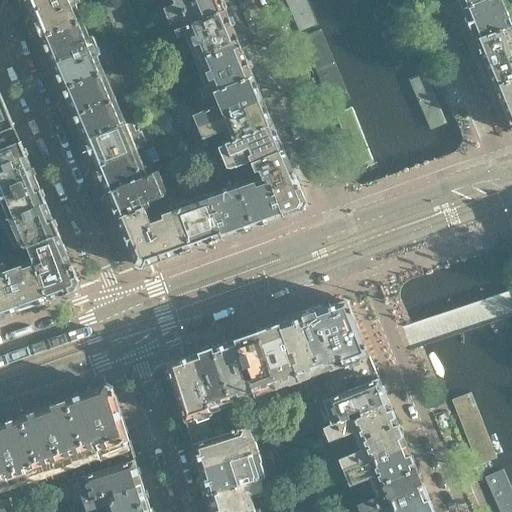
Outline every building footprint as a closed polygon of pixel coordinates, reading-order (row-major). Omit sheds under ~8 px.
[(55,0),(26,0),(31,10),(55,0)] [(79,21),(72,3),(79,0),(78,0),(55,0),(31,10),(42,36),(79,21)] [(115,3),(113,0),(103,0),(108,9),(116,5),(115,3)] [(132,13),(126,0),(122,0),(115,3),(116,5),(121,18),(132,13)] [(225,8),(221,0),(175,0),(177,3),(163,9),(169,23),(183,17),(186,25),(225,8)] [(307,0),(285,0),(299,32),(317,24),(307,0)] [(395,0),(393,0),(372,9),(397,70),(420,61),(395,0)] [(459,0),(463,9),(488,0),(459,0)] [(509,28),(501,6),(498,0),(488,0),(463,9),(476,40),(509,28)] [(127,31),(121,18),(116,5),(108,9),(118,35),(127,31)] [(225,8),(186,25),(172,30),(175,38),(189,32),(200,58),(239,42),(225,8)] [(138,27),(132,13),(121,18),(127,31),(138,27)] [(97,44),(93,35),(87,38),(79,21),(42,36),(52,62),(97,44)] [(511,37),(509,28),(476,40),(495,85),(511,78),(511,37)] [(318,31),(302,37),(328,107),(344,101),(318,31)] [(253,75),(239,42),(200,58),(211,85),(197,90),(200,98),(214,92),(253,75)] [(101,72),(94,55),(100,52),(97,44),(52,62),(63,88),(101,72)] [(166,76),(155,50),(148,53),(159,79),(166,76)] [(423,62),(407,69),(431,130),(447,124),(423,62)] [(112,98),(101,72),(63,88),(74,114),(112,98)] [(188,130),(263,99),(253,75),(214,92),(218,103),(183,118),(188,130)] [(179,107),(166,76),(159,79),(170,104),(172,109),(179,107)] [(511,78),(495,85),(511,127),(511,78)] [(0,132),(14,126),(0,93),(0,132)] [(122,124),(112,98),(74,114),(85,140),(122,124)] [(273,122),(263,99),(188,130),(193,142),(228,127),(233,139),(273,122)] [(180,130),(172,109),(170,104),(159,109),(170,135),(180,130)] [(334,111),(353,159),(368,153),(349,105),(334,111)] [(273,122),(233,139),(227,141),(237,166),(250,161),(283,147),(273,122)] [(133,150),(122,124),(85,140),(95,166),(133,150)] [(191,156),(181,133),(180,130),(170,135),(180,161),(191,156)] [(0,173),(29,162),(20,141),(0,149),(0,173)] [(298,183),(293,171),(283,147),(250,161),(258,181),(267,177),(269,182),(283,216),(303,209),(306,202),(298,184),(298,183)] [(144,176),(133,150),(95,166),(106,191),(106,192),(144,176)] [(0,197),(37,182),(29,162),(0,173),(0,197)] [(168,196),(158,170),(144,176),(106,192),(117,217),(143,207),(168,196)] [(46,202),(37,182),(0,197),(0,208),(4,207),(9,217),(46,202)] [(283,216),(269,182),(253,187),(252,183),(239,187),(253,226),(283,216)] [(253,226),(239,187),(209,198),(223,237),(253,226)] [(223,237),(209,198),(178,209),(192,248),(223,237)] [(59,234),(46,202),(9,217),(20,245),(21,245),(25,247),(27,246),(27,247),(59,234)] [(162,259),(150,224),(143,207),(117,217),(136,263),(142,266),(162,259)] [(192,248),(178,209),(161,215),(162,220),(150,224),(162,259),(192,248)] [(79,283),(59,234),(27,247),(34,264),(47,300),(76,290),(79,283)] [(0,316),(47,300),(34,264),(25,267),(24,264),(5,271),(3,266),(0,266),(0,316)] [(378,377),(359,332),(360,332),(347,302),(343,300),(323,307),(334,332),(336,331),(341,342),(337,343),(345,363),(352,360),(361,383),(378,377)] [(334,344),(330,334),(334,332),(323,307),(301,315),(321,365),(332,361),(334,367),(345,363),(337,343),(334,344)] [(321,365),(301,315),(279,323),(290,352),(293,351),(297,360),(293,362),(300,380),(309,377),(307,370),(321,365)] [(286,354),(290,352),(279,323),(256,331),(275,382),(286,378),(289,384),(300,380),(293,362),(290,363),(286,354)] [(275,382),(256,331),(234,339),(245,368),(250,366),(253,376),(249,378),(255,396),(266,392),(264,386),(275,382)] [(245,379),(242,369),(245,368),(234,339),(212,347),(230,397),(240,394),(243,400),(255,396),(249,378),(245,379)] [(234,406),(230,397),(212,347),(190,354),(206,396),(213,393),(218,408),(228,404),(230,408),(234,406)] [(206,396),(190,354),(172,361),(167,363),(169,368),(182,411),(208,403),(206,396)] [(353,386),(349,375),(327,382),(331,395),(353,386)] [(353,386),(331,395),(328,396),(333,409),(330,410),(334,422),(353,415),(351,410),(358,407),(360,411),(387,400),(378,377),(361,383),(353,386)] [(134,459),(112,388),(106,385),(88,391),(96,413),(101,412),(105,423),(100,425),(108,446),(117,443),(124,462),(134,459)] [(467,390),(450,396),(475,462),(492,456),(467,390)] [(96,427),(91,415),(96,413),(88,391),(65,399),(84,450),(97,445),(99,450),(108,446),(100,425),(96,427)] [(253,440),(249,426),(241,428),(238,418),(234,406),(230,408),(228,404),(218,408),(213,393),(206,396),(208,403),(182,411),(185,421),(193,444),(201,471),(229,461),(240,458),(264,450),(260,438),(253,440)] [(84,450),(65,399),(43,408),(51,430),(56,428),(60,440),(55,441),(63,463),(72,459),(71,454),(84,450)] [(387,400),(360,411),(353,415),(334,422),(327,424),(333,439),(356,429),(360,439),(398,424),(387,400)] [(50,443),(46,431),(51,430),(43,408),(20,416),(39,466),(52,461),(53,466),(63,463),(55,441),(50,443)] [(258,423),(254,412),(238,418),(241,428),(249,426),(258,423)] [(39,466),(20,416),(0,423),(0,430),(6,446),(11,445),(15,456),(10,458),(18,479),(27,476),(25,471),(39,466)] [(347,471),(407,447),(398,424),(360,439),(364,450),(342,458),(347,471)] [(5,459),(1,448),(6,446),(0,430),(0,480),(7,478),(8,482),(18,479),(10,458),(5,459)] [(416,468),(407,447),(347,471),(351,483),(375,474),(378,483),(416,468)] [(264,477),(260,462),(267,460),(264,450),(240,458),(241,462),(230,465),(229,461),(201,471),(208,494),(260,478),(264,477)] [(134,459),(124,462),(86,474),(90,488),(82,491),(85,501),(103,496),(102,492),(115,489),(116,492),(142,484),(134,459)] [(312,485),(304,465),(296,468),(303,488),(312,485)] [(305,494),(303,488),(296,468),(287,471),(296,497),(305,494)] [(350,511),(371,511),(425,490),(416,468),(378,483),(382,492),(349,506),(350,511)] [(511,511),(511,486),(504,468),(484,477),(499,511),(511,511)] [(247,511),(253,510),(249,495),(252,494),(255,498),(265,495),(260,478),(208,494),(213,511),(247,511)] [(60,496),(57,483),(44,487),(48,500),(60,496)] [(119,511),(148,503),(142,484),(116,492),(103,496),(85,501),(83,502),(85,511),(86,511),(112,504),(114,511),(119,511)] [(319,506),(312,485),(303,488),(305,494),(310,510),(319,506)] [(434,511),(425,490),(371,511),(434,511)] [(311,511),(310,510),(305,494),(296,497),(301,511),(311,511)] [(64,508),(60,496),(48,500),(51,511),(64,508)] [(16,511),(12,511),(6,511),(3,500),(0,500),(0,511),(16,511)]
